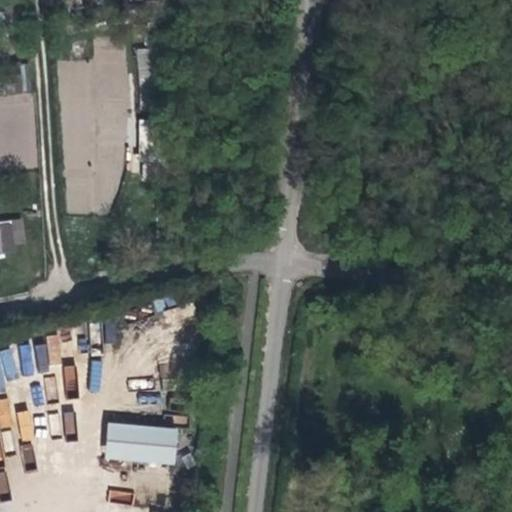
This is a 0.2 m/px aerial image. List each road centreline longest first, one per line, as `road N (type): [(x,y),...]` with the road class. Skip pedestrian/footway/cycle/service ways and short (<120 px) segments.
road 1 (track): [(280,258),(0,317)]
road 2 (track): [(309,0),(280,258)]
road 3 (unclassified): [(254,511),(280,258)]
